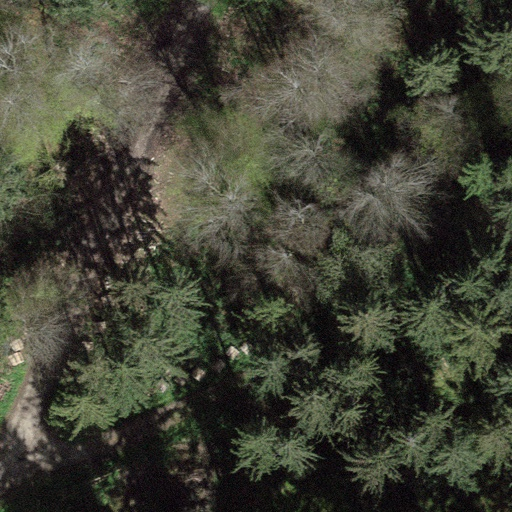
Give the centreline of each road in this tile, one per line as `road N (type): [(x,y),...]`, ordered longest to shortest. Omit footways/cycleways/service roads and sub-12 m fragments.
road 1 (track): [(511,251),(0,500)]
road 2 (track): [(202,0),(114,151),(0,480)]
